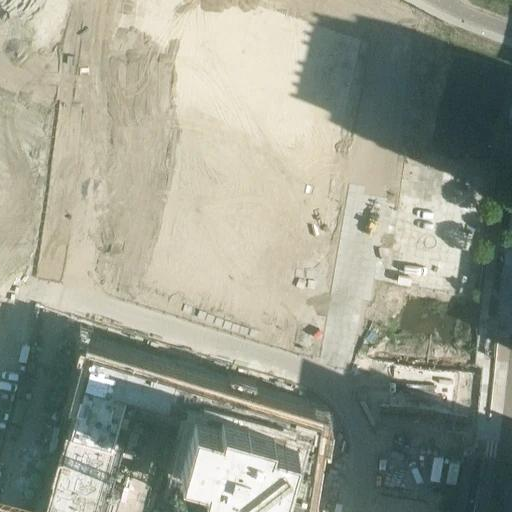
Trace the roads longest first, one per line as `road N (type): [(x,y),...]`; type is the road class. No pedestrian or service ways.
road 1 (residential): [(370,384),(347,370),(340,352),(350,267),(340,239),(31,91)]
road 2 (residential): [(62,302),(291,372),(370,384)]
road 3 (residential): [(497,399),(370,384)]
